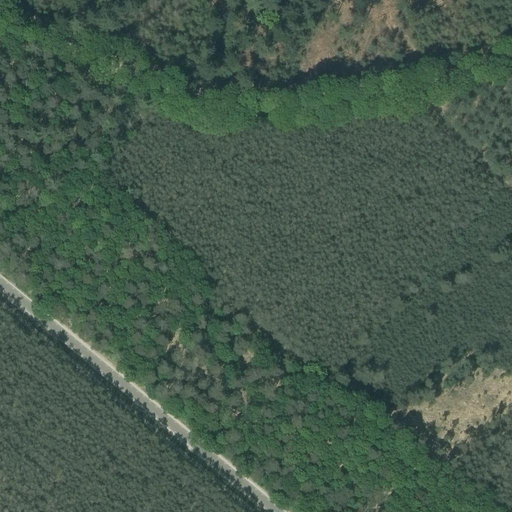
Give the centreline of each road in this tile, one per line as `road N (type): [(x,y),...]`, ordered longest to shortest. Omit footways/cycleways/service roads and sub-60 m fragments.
road 1 (track): [(0,16),(212,103),(318,107),(511,52)]
road 2 (tertiary): [(277,511),(0,282)]
road 3 (track): [(429,78),(443,109),(511,190)]
